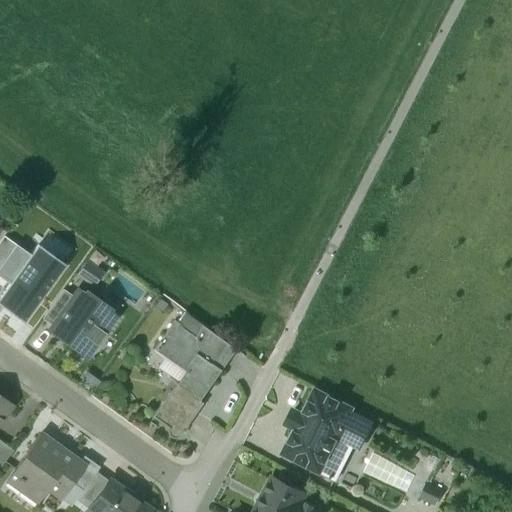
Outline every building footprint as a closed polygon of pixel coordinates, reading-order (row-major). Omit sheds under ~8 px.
[(29,256),(2,237),(0,240),(0,277),(9,284),(29,256)] [(25,321),(64,266),(37,246),(36,246),(29,256),(9,284),(0,295),(0,305),(23,323),(24,321),(25,321)] [(75,276),(92,285),(106,259),(89,250),(75,276)] [(62,290),(41,319),(51,326),(72,297),(62,290)] [(72,297),(51,326),(67,338),(64,342),(79,352),(87,341),(94,346),(114,318),(76,291),(72,297)] [(219,355),(197,338),(196,338),(173,321),(153,351),(155,353),(161,344),(169,350),(166,355),(187,369),(175,386),(201,403),(222,372),(212,365),(219,355)] [(228,344),(205,327),(197,338),(219,355),(228,344)] [(175,386),(174,385),(152,418),(167,429),(166,432),(167,435),(169,437),(171,438),(174,439),(177,438),(179,436),(182,431),(185,433),(204,404),(201,403),(175,386)] [(314,390),(302,414),(296,412),(289,427),(294,429),(282,454),(319,473),(329,453),(345,462),(353,446),(358,448),(371,423),(350,412),(352,409),(314,390)] [(0,398),(0,425),(13,408),(0,398)] [(78,464),(39,435),(15,469),(16,479),(23,484),(19,489),(38,502),(47,489),(61,499),(72,484),(66,480),(78,464)] [(0,441),(0,466),(12,450),(0,441)] [(406,490),(415,471),(372,452),(363,471),(406,490)] [(96,471),(81,460),(78,464),(66,480),(72,484),(81,491),(95,472),(96,471)] [(81,491),(74,501),(87,511),(108,482),(95,472),(81,491)] [(272,478),(254,511),(317,511),(319,510),(301,501),(304,494),(272,478)] [(148,511),(150,510),(109,481),(108,482),(87,511),(88,511),(148,511)]
